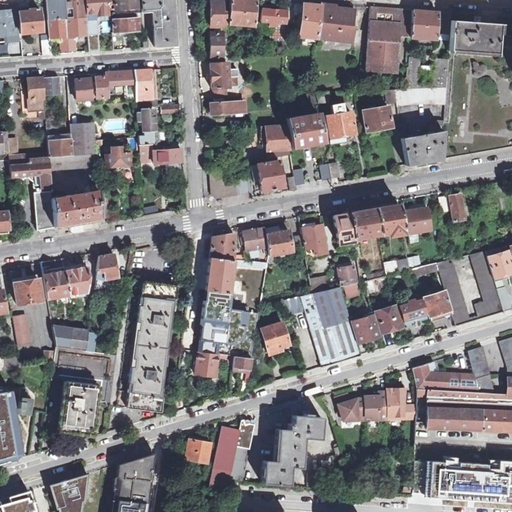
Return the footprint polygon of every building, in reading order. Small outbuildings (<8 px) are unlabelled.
[(86,17),(86,14),(85,0),(45,0),(46,5),(47,19),(66,18),(86,17)] [(97,16),(108,15),(107,6),(110,5),(109,0),(85,0),(86,14),(86,17),(87,35),(88,52),(99,51),(97,21),(94,21),(94,14),(97,14),(97,16)] [(116,14),(126,14),(139,13),(138,0),(113,0),(114,10),(110,10),(111,15),(116,14)] [(172,0),(140,0),(141,13),(151,12),(154,47),(175,45),(172,0)] [(210,27),(222,27),(222,25),(227,25),(226,0),(209,0),(210,10),(210,27)] [(229,0),(228,24),(253,26),(255,10),(255,0),(229,0)] [(317,38),(320,6),(304,4),(301,37),(317,38)] [(317,38),(350,44),(353,9),(320,6),(317,38)] [(361,72),(394,74),(397,37),(408,38),(411,10),(367,7),(361,72)] [(18,19),(19,34),(40,32),(38,8),(28,9),(28,11),(25,12),(25,10),(14,11),(14,8),(4,9),(0,9),(0,42),(18,41),(17,33),(14,19),(18,19)] [(284,40),(285,23),(286,15),(286,11),(262,9),(261,21),(268,22),(268,26),(271,27),(270,39),(284,40)] [(411,10),(408,38),(435,39),(435,38),(437,12),(411,10)] [(437,12),(435,38),(449,39),(451,21),(451,13),(437,12)] [(113,20),(114,32),(137,30),(137,18),(127,19),(126,14),(116,14),(116,20),(113,20)] [(87,35),(86,17),(66,18),(67,37),(68,53),(76,52),(75,39),(74,39),(74,36),(87,35)] [(67,37),(66,18),(47,19),(48,38),(60,37),(60,40),(58,40),(59,53),(68,53),(67,37)] [(449,39),(448,50),(497,53),(498,35),(499,24),(481,23),(473,22),(451,21),(449,39)] [(209,33),(209,58),(227,58),(227,33),(209,33)] [(511,57),(511,35),(498,35),(497,53),(511,57)] [(42,55),(50,54),(49,40),(41,41),(42,55)] [(404,89),(446,87),(448,60),(433,59),(432,67),(432,71),(431,85),(417,84),(418,70),(419,66),(419,57),(407,57),(404,89)] [(226,88),(228,88),(228,86),(227,77),(229,77),(236,76),(237,76),(236,69),(227,69),(226,63),(209,64),(211,88),(212,88),(226,88)] [(135,101),(157,99),(155,73),(157,73),(157,74),(158,74),(159,73),(158,70),(159,70),(159,69),(133,71),(133,72),(134,98),(135,101)] [(124,99),(134,98),(133,72),(106,73),(106,77),(95,77),(96,98),(107,98),(107,85),(124,84),(124,99)] [(43,91),(43,96),(59,95),(58,76),(42,77),(43,91)] [(227,77),(228,86),(236,85),(236,76),(229,77),(227,77)] [(45,120),(45,119),(44,113),(43,96),(43,91),(42,77),(19,79),(22,113),(39,112),(40,120),(45,120)] [(76,101),(92,100),(91,92),(90,79),(74,80),(76,101)] [(427,104),(444,104),(446,87),(404,89),(394,90),(396,102),(396,106),(406,104),(427,104)] [(226,88),(212,88),(213,98),(226,97),(226,88)] [(389,103),(396,102),(394,90),(386,90),(389,103)] [(315,93),(317,103),(327,103),(327,93),(315,93)] [(244,113),(244,112),(244,102),(223,103),(223,99),(214,99),(214,103),(209,104),(210,114),(234,113),(234,116),(243,115),(242,113),(244,113)] [(343,140),(355,138),(350,111),(342,113),(340,104),(330,106),(332,115),(324,116),(326,130),(329,143),(343,140)] [(161,113),(180,112),(179,105),(160,106),(161,113)] [(390,128),(387,106),(361,110),(365,132),(379,130),(390,128)] [(154,130),(153,108),(139,109),(139,112),(135,112),(136,122),(140,122),(140,131),(154,130)] [(320,131),(326,130),(324,116),(317,117),(316,113),(285,119),(291,147),(321,142),(320,131)] [(71,156),(69,135),(58,135),(57,118),(51,119),(45,119),(45,120),(47,157),(71,156)] [(416,164),(441,159),(443,121),(436,120),(436,125),(429,125),(428,134),(408,137),(406,123),(398,125),(400,138),(405,165),(416,164)] [(69,125),(69,135),(93,133),(93,123),(69,125)] [(281,156),(290,154),(288,149),(284,124),(279,125),(280,130),(278,130),(277,127),(259,128),(260,132),(261,151),(265,151),(266,159),(281,156)] [(155,143),(154,132),(150,133),(149,134),(137,135),(137,145),(151,144),(155,143)] [(71,156),(94,154),(93,133),(69,135),(71,156)] [(8,154),(8,156),(18,155),(17,140),(7,141),(8,154)] [(152,151),(151,144),(137,145),(138,150),(138,157),(152,157),(152,161),(152,163),(163,163),(164,169),(166,169),(166,172),(167,174),(169,176),(171,176),(172,176),(174,176),(176,174),(177,172),(177,169),(179,169),(178,162),(181,161),(180,149),(182,149),(182,141),(168,142),(168,150),(152,151)] [(130,165),(129,153),(117,154),(117,150),(120,149),(120,146),(108,147),(109,152),(101,153),(101,161),(104,161),(104,167),(118,166),(130,165)] [(8,161),(8,166),(27,164),(27,159),(26,154),(18,155),(8,156),(8,157),(8,161)] [(95,167),(94,154),(71,156),(47,157),(48,171),(95,167)] [(283,165),(292,163),(291,158),(290,154),(281,156),(283,165)] [(38,175),(48,174),(48,171),(47,157),(27,159),(27,164),(8,166),(9,177),(14,177),(38,175)] [(277,188),(282,187),(277,161),(250,166),(253,183),(256,182),(257,186),(254,186),(255,192),(277,188)] [(331,179),(339,177),(337,163),(328,164),(331,179)] [(326,179),(331,179),(328,164),(319,166),(322,180),(326,179)] [(216,199),(251,192),(248,178),(224,182),(223,167),(208,169),(210,195),(216,199)] [(295,185),(304,183),(301,168),(293,170),(294,176),(295,185)] [(39,193),(49,192),(49,190),(48,174),(38,175),(39,193)] [(295,185),(294,176),(287,177),(289,191),(296,189),(295,185)] [(52,228),(100,219),(99,207),(96,185),(91,186),(92,191),(50,199),(52,228)] [(52,228),(50,199),(50,194),(49,192),(39,193),(32,193),(35,230),(38,230),(48,228),(52,228)] [(453,221),(463,219),(459,194),(455,195),(448,196),(453,221)] [(441,212),(449,210),(447,196),(439,197),(441,212)] [(379,237),(402,233),(397,205),(389,206),(373,209),(378,234),(379,237)] [(430,229),(426,207),(419,209),(404,211),(408,233),(430,229)] [(353,238),(378,234),(373,209),(360,211),(348,213),(352,238),(353,238)] [(353,240),(353,238),(352,238),(348,213),(338,215),(332,216),(337,243),(353,240)] [(314,255),(326,253),(321,225),(302,228),(305,248),(304,248),(304,252),(305,257),(308,256),(307,249),(312,248),(314,255)] [(261,262),(267,263),(268,255),(264,234),(263,228),(255,230),(242,232),(246,250),(263,247),(264,253),(262,253),(261,262)] [(268,255),(292,251),(288,230),(283,231),(264,234),(268,255)] [(242,260),(242,255),(232,256),(233,233),(222,235),(212,237),(210,258),(233,261),(233,259),(242,260)] [(297,253),(304,252),(304,248),(302,236),(294,238),(297,253)] [(511,276),(511,266),(505,245),(484,251),(503,312),(511,309),(504,287),(500,280),(508,278),(511,276)] [(489,316),(503,312),(484,251),(469,255),(483,301),(475,303),(474,305),(478,319),(489,316)] [(98,257),(93,289),(118,285),(113,255),(108,256),(98,257)] [(229,293),(233,261),(210,258),(207,275),(205,290),(229,293)] [(387,275),(409,270),(407,259),(383,263),(385,275),(387,275)] [(444,290),(450,309),(455,326),(470,322),(452,262),(448,263),(447,260),(436,263),(437,269),(444,290)] [(413,275),(437,269),(436,263),(415,268),(411,269),(413,275)] [(341,286),(355,283),(352,265),(338,268),(337,268),(341,286)] [(68,295),(86,292),(88,277),(86,267),(79,269),(64,271),(68,295)] [(46,299),(68,295),(64,271),(54,273),(42,275),(46,299)] [(16,305),(41,300),(36,275),(25,277),(12,279),(16,305)] [(321,291),(330,289),(327,275),(318,277),(321,291)] [(391,287),(387,275),(385,275),(363,281),(366,293),(391,287)] [(311,293),(321,291),(318,277),(309,279),(311,293)] [(138,409),(157,412),(173,286),(154,283),(126,280),(116,355),(110,402),(109,405),(138,409)] [(359,293),(356,285),(345,288),(348,297),(359,293)] [(320,364),(322,366),(326,365),(359,355),(338,287),(330,289),(321,291),(311,293),(300,296),(304,309),(310,327),(309,328),(320,364)] [(421,299),(425,312),(426,316),(437,313),(450,309),(444,290),(435,293),(434,290),(428,292),(429,295),(420,297),(421,299)] [(395,300),(397,307),(399,306),(407,304),(407,301),(412,300),(412,302),(421,299),(420,297),(419,293),(395,300)] [(300,296),(282,300),(287,314),(304,309),(300,296)] [(403,319),(425,312),(421,299),(412,302),(412,300),(407,301),(407,304),(399,306),(403,319)] [(373,312),(380,333),(389,330),(401,326),(394,305),(373,312)] [(372,315),(370,308),(361,311),(363,317),(372,315)] [(404,322),(426,316),(425,312),(403,319),(404,322)] [(13,317),(17,344),(29,342),(25,315),(13,317)] [(372,315),(363,317),(351,321),(357,342),(378,336),(372,315)] [(260,329),(267,354),(272,353),(277,351),(276,348),(288,345),(281,322),(260,329)] [(56,347),(69,348),(72,328),(52,326),(54,339),(56,347)] [(69,348),(85,351),(88,334),(88,331),(72,328),(69,348)] [(85,351),(94,352),(96,334),(88,334),(85,351)] [(511,377),(511,337),(499,341),(507,368),(506,377),(511,377)] [(474,379),(489,374),(482,346),(467,351),(473,375),(474,379)] [(94,400),(110,402),(116,355),(94,352),(85,351),(69,348),(56,347),(51,378),(67,380),(61,425),(75,427),(90,429),(94,400)] [(53,352),(45,351),(44,359),(53,360),(53,352)] [(207,375),(214,376),(217,354),(197,351),(194,373),(207,375)] [(0,370),(21,367),(19,355),(0,358),(0,370)] [(243,371),(239,394),(242,394),(245,393),(251,358),(233,356),(232,366),(245,368),(244,371),(243,371)] [(474,379),(473,375),(451,374),(432,372),(433,368),(435,367),(434,361),(412,368),(417,389),(426,390),(477,392),(474,379)] [(477,392),(494,394),(489,374),(474,379),(477,392)] [(2,386),(0,386),(0,463),(15,460),(13,447),(11,438),(9,427),(8,421),(6,409),(4,400),(3,392),(2,386)] [(26,387),(20,388),(17,408),(30,409),(31,398),(26,387)] [(342,421),(415,419),(415,406),(405,406),(404,388),(395,389),(386,389),(386,392),(378,392),(378,396),(373,396),(363,396),(363,398),(356,399),(345,402),(337,404),(342,421)] [(511,431),(511,395),(506,395),(505,394),(494,394),(477,392),(426,390),(424,427),(511,431)] [(261,483),(288,485),(289,466),(300,467),(302,437),(319,438),(321,417),(302,416),(292,415),(292,423),(288,423),(288,429),(284,429),(277,429),(274,460),(263,459),(261,483)] [(238,430),(228,480),(242,481),(254,425),(250,424),(249,424),(244,424),(243,420),(240,421),(238,430)] [(222,427),(209,489),(225,491),(228,480),(238,430),(231,429),(222,427)] [(185,459),(207,463),(211,443),(204,442),(189,439),(185,459)] [(480,497),(482,447),(437,445),(436,456),(413,455),(411,493),(480,497)] [(140,511),(143,495),(147,495),(152,461),(153,452),(116,465),(115,476),(119,481),(114,511),(140,511)] [(306,485),(320,486),(321,473),(307,472),(306,485)] [(87,473),(59,482),(60,488),(50,491),(55,509),(56,509),(57,511),(80,511),(82,503),(84,503),(87,473)] [(30,511),(28,503),(31,502),(28,491),(0,499),(0,511),(30,511)]
